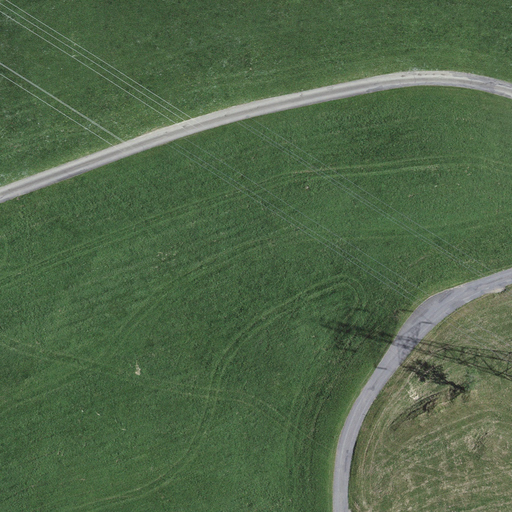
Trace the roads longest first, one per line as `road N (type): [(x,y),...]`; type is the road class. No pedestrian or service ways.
road 1 (track): [(511,90),(450,78),(376,82),(156,138),(0,194)]
road 2 (unclassified): [(341,511),(349,433),(411,333),(461,293),(511,276)]
